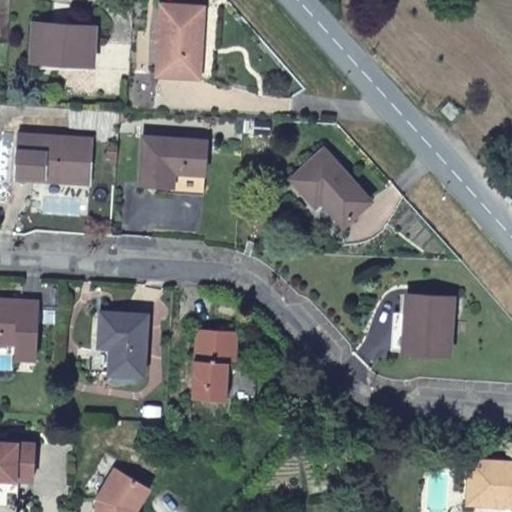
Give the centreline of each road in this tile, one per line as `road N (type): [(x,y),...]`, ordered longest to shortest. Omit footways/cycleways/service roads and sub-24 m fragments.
road 1 (residential): [(0,251),(211,262),(281,299),(340,372),(392,395),(511,404)]
road 2 (residential): [(298,0),(511,235)]
